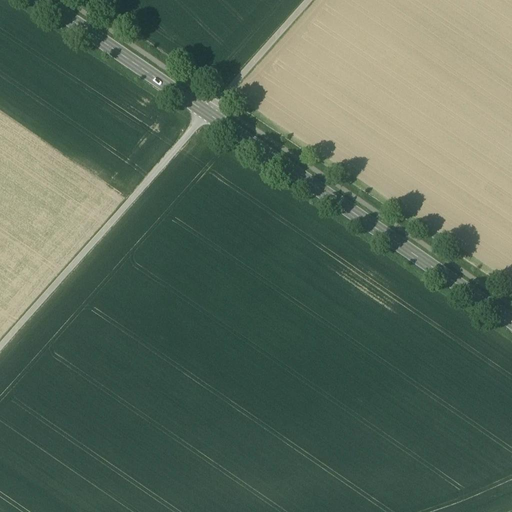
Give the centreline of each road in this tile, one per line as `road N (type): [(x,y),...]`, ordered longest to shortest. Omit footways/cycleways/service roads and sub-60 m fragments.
road 1 (tertiary): [(511,323),(38,0)]
road 2 (track): [(309,0),(0,347)]
